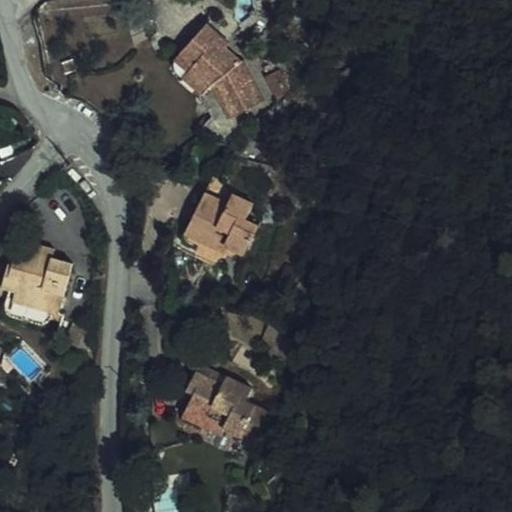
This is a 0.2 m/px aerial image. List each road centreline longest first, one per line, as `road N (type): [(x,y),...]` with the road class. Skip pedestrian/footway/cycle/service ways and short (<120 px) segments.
road 1 (residential): [(111,511),(107,385),(120,241),(111,181),(93,147),(72,130)]
road 2 (residential): [(72,130),(21,83),(0,6)]
